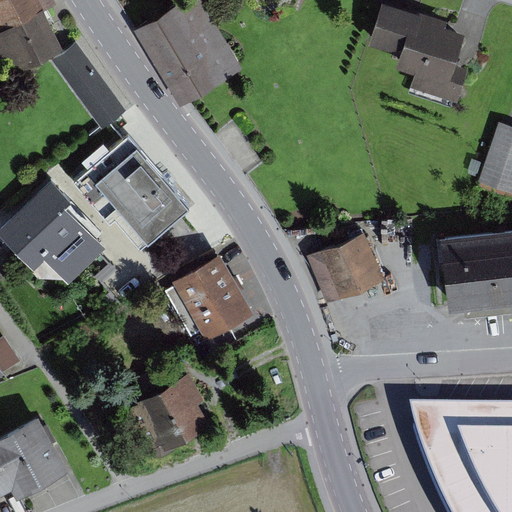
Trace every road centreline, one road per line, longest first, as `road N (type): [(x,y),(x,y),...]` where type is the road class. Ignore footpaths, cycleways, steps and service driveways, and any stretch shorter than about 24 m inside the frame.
road 1 (secondary): [(92,0),(250,219),(285,277),(319,373)]
road 2 (residential): [(80,511),(295,431),(332,426)]
road 3 (residential): [(511,356),(319,373)]
